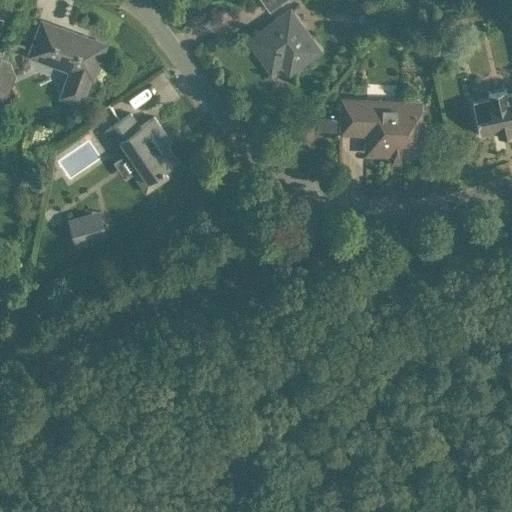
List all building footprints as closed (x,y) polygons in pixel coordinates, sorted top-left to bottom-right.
[(263,0),(270,9),(282,0),(263,0)] [(290,9),(266,27),(249,39),(271,69),(282,61),(289,71),(319,49),(290,9)] [(43,20),(36,39),(31,53),(72,68),(62,94),(80,101),(90,75),(93,76),(105,43),(87,37),(88,35),(85,33),(83,33),(82,34),(82,35),(80,38),(73,35),(73,34),(73,33),(73,32),(72,31),(43,20)] [(511,91),(507,92),(506,87),(488,90),(489,96),(473,100),(476,114),(480,134),(497,130),(498,136),(511,132),(511,91)] [(424,153),(424,126),(420,126),(420,101),(343,99),(342,130),(367,131),(366,151),(424,153)] [(104,130),(122,155),(129,150),(140,167),(132,173),(145,192),(169,175),(164,169),(178,159),(167,144),(172,141),(154,115),(140,125),(131,112),(104,130)] [(339,130),(339,116),(318,115),(317,129),(339,130)] [(68,219),(76,245),(107,235),(99,210),(68,219)]
